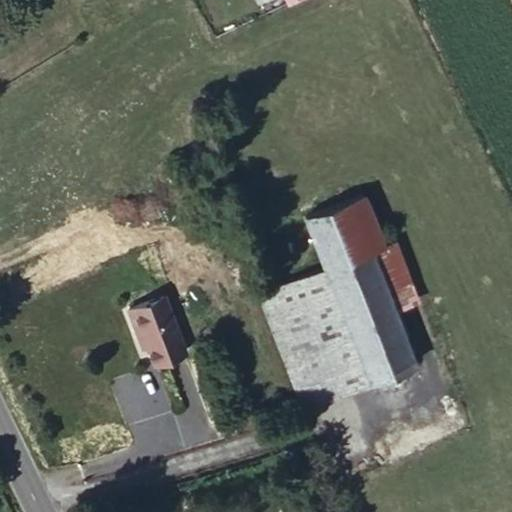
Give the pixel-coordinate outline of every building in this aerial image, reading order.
[(371,252),(352,195),(300,213),(320,269),(363,382),(371,402),(418,384),(390,308),(371,252)] [(386,245),(371,252),(390,308),(406,301),(386,245)] [(249,279),(238,250),(219,258),(229,286),(249,279)] [(255,294),(301,409),(363,382),(320,269),(255,294)] [(140,322),(155,356),(178,346),(155,291),(129,303),(137,324),(140,322)]
